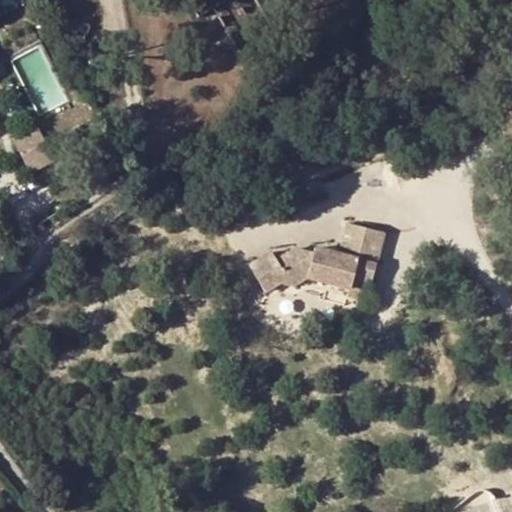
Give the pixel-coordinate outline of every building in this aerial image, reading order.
[(21,153),(45,140),(37,126),(13,138),(21,153)] [(45,140),(21,153),(30,171),(51,160),(48,154),(51,153),(45,140)] [(106,162),(96,168),(101,178),(116,170),(110,156),(104,159),(106,162)] [(261,268),(278,293),(294,282),(306,284),(319,275),(363,285),(366,271),(384,276),(395,228),(357,220),(351,251),(325,246),(323,251),(304,248),(287,260),(282,253),(261,268)] [(380,295),(384,276),(366,271),(363,285),(362,291),(380,295)]
